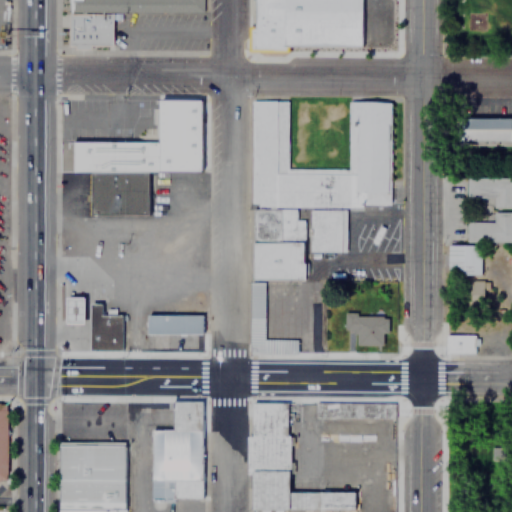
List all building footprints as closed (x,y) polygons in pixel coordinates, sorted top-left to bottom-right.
[(69,12),(69,0),(202,0),(202,12),(112,12),(69,12)] [(249,0),(249,48),(361,48),(361,0),(249,0)] [(73,44),(69,44),(69,12),(112,12),(112,45),(91,45),(91,48),(73,48),(73,44)] [(72,171),(72,140),(158,140),(158,99),(202,99),(202,172),(149,172),(90,172),(72,171)] [(251,279),(303,279),(304,219),(296,219),(296,207),(309,207),(309,250),(343,251),(343,205),(389,205),(389,100),(347,100),(347,167),(287,167),(287,100),(252,100),(251,279)] [(465,141),(511,141),(511,117),(465,117),(465,141)] [(90,215),(90,172),(149,172),(149,215),(90,215)] [(511,207),(511,176),(466,176),(466,199),(493,199),(493,207),(511,207)] [(493,220),(466,220),(466,242),(511,242),(511,211),(493,211),(493,220)] [(446,274),(481,274),(481,244),(446,244),(446,274)] [(264,282),(249,282),(249,354),(312,355),(312,338),(263,338),(264,282)] [(483,282),(459,282),(459,307),(483,307),(483,282)] [(65,296),(85,296),(85,324),(65,324),(65,296)] [(89,303),(101,303),(101,314),(121,314),(121,349),(89,349),(89,303)] [(202,313),(147,313),(147,334),(202,334),(202,313)] [(386,314),(344,314),(344,330),(356,330),(356,345),(386,345),(386,314)] [(444,335),(444,353),(474,353),(474,335),(444,335)] [(394,418),(394,402),(341,402),(341,396),(315,395),(315,418),(394,418)] [(202,401),(172,401),(172,429),(150,430),(151,500),(203,499),(202,401)] [(354,509),(354,492),(288,491),(288,402),(250,402),(250,509),(354,509)] [(0,411),(0,450),(0,481),(9,481),(8,411),(0,411)] [(61,511),(116,511),(127,511),(127,445),(61,446),(61,511)]
